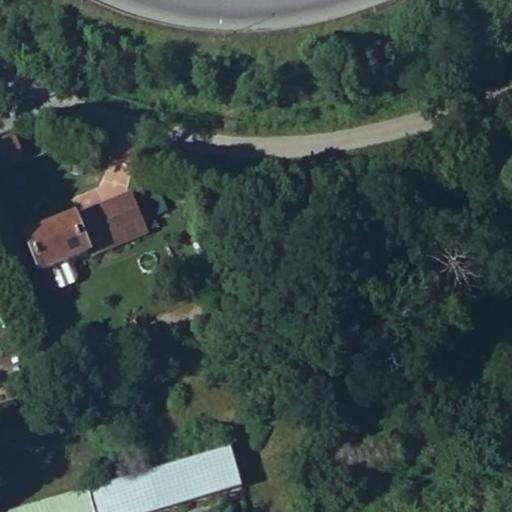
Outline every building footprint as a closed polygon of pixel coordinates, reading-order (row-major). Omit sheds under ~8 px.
[(17,144),(24,161),(47,152),(40,135),(17,144)] [(17,144),(14,137),(0,142),(0,171),(24,161),(17,144)] [(28,237),(43,275),(154,229),(138,191),(28,237)] [(126,326),(134,347),(151,340),(143,319),(126,326)] [(51,369),(55,381),(95,366),(85,340),(33,359),(38,374),(51,369)] [(253,428),(258,451),(339,431),(334,409),(253,428)] [(337,438),(342,460),(441,436),(436,414),(337,438)] [(158,511),(239,490),(227,452),(98,488),(104,511),(94,511),(88,491),(14,511),(158,511)]
